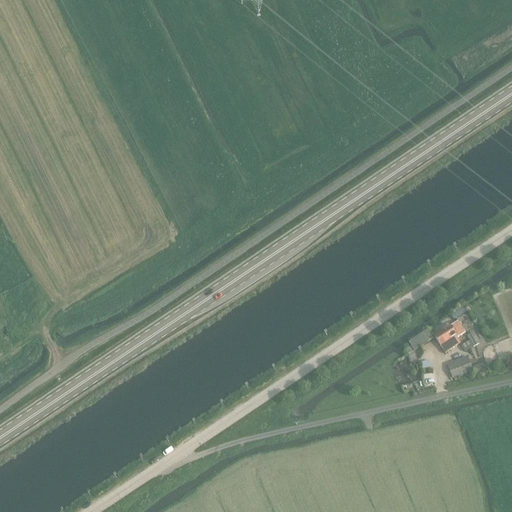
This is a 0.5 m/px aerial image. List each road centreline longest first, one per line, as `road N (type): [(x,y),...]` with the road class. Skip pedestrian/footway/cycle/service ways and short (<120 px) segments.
road 1 (secondary): [(0,438),(511,93)]
road 2 (unclassified): [(157,468),(511,230)]
road 3 (unclassified): [(157,468),(244,439),(511,381)]
